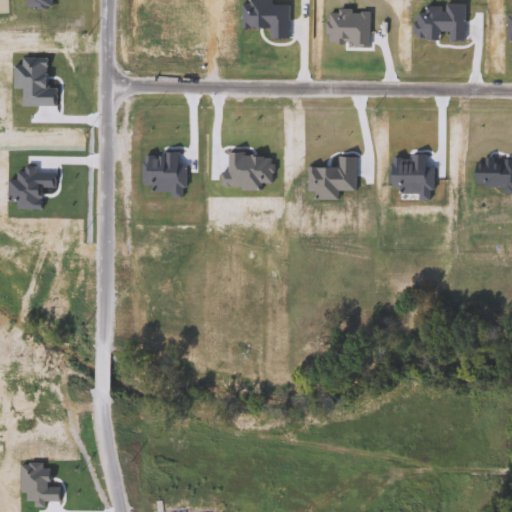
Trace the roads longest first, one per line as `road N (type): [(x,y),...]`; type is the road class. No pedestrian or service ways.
road 1 (residential): [(101,0),(96,424),(110,511)]
road 2 (residential): [(99,87),(511,92)]
